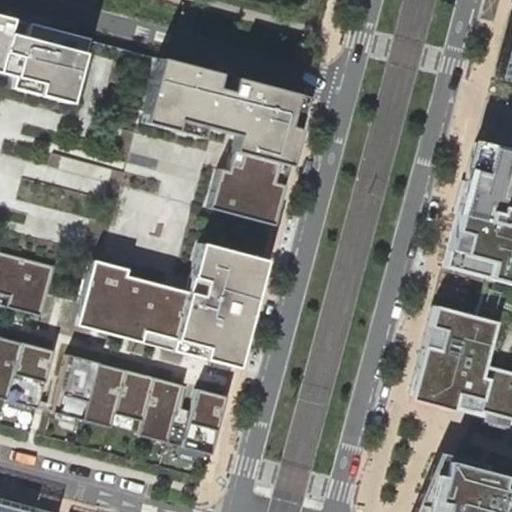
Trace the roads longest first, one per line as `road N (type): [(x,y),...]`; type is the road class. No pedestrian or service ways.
road 1 (residential): [(332,511),(468,0)]
road 2 (residential): [(350,87),(237,511)]
road 3 (residential): [(20,0),(350,87)]
road 4 (residential): [(156,511),(0,470)]
